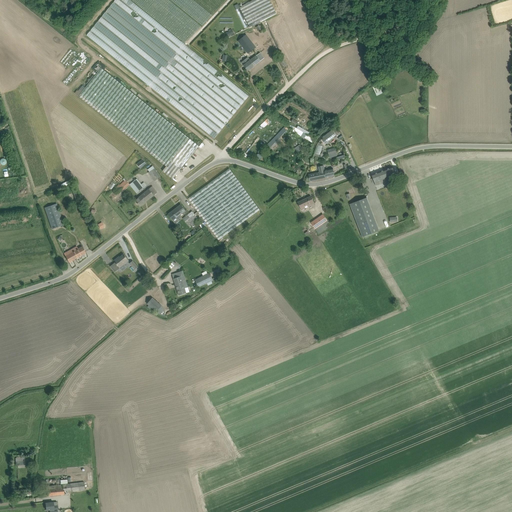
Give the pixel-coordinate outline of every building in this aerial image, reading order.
[(128,0),(114,0),(86,37),(216,137),(250,94),(128,0)] [(277,14),(269,0),(253,0),(240,7),(250,27),(277,14)] [(239,8),(240,7),(238,4),(235,5),(244,28),(246,27),(239,8)] [(246,35),(238,41),(248,53),(256,47),(246,35)] [(264,58),(260,53),(257,55),(256,55),(250,60),(248,57),(242,62),(248,70),(264,58)] [(173,179),(179,172),(199,146),(101,68),(79,96),(166,166),(163,171),(173,179)] [(380,87),(374,90),(377,95),(382,92),(380,87)] [(267,145),(271,149),(279,140),(281,138),(280,137),(286,131),(283,128),(275,137),(267,145)] [(332,129),(327,133),(323,137),(324,139),(326,137),(329,141),(337,135),(333,130),(332,129)] [(295,148),(298,153),(303,150),(299,145),(295,148)] [(254,157),(258,161),(264,155),(260,152),(254,157)] [(136,156),(130,162),(134,165),(139,159),(136,156)] [(309,176),(310,181),(335,175),(334,171),(333,168),(325,170),(324,165),(318,166),(320,172),(308,175),(309,176)] [(160,177),(154,168),(153,166),(148,169),(149,172),(148,173),(154,181),(160,177)] [(393,167),(378,172),(382,183),(391,180),(390,176),(395,174),(393,167)] [(188,198),(203,218),(219,240),(260,210),(229,168),(188,198)] [(378,172),(372,175),(376,185),(382,183),(378,172)] [(132,182),(139,191),(144,187),(142,184),(137,179),(132,182)] [(118,195),(130,185),(130,184),(127,181),(126,180),(120,185),(114,190),(118,195)] [(157,192),(154,189),(152,186),(135,200),(140,206),(157,192)] [(315,204),(313,200),(311,196),(298,202),(301,208),(301,210),(308,207),(315,204)] [(362,237),(377,231),(380,231),(367,197),(350,204),(362,237)] [(45,208),(52,229),(64,225),(56,204),(45,208)] [(173,220),(177,217),(178,219),(181,217),(180,215),(186,211),(181,205),(168,214),(173,220)] [(192,211),(183,218),(190,228),(200,221),(192,211)] [(327,228),(327,227),(324,223),(319,216),(311,222),(316,229),(319,234),(327,228)] [(84,222),(80,224),(84,231),(85,231),(87,235),(90,233),(84,222)] [(70,250),(64,253),(69,262),(86,253),(82,246),(78,249),(77,246),(70,250)] [(119,256),(114,260),(116,263),(120,268),(129,261),(124,254),(120,257),(119,256)] [(130,263),(135,270),(138,267),(133,261),(130,263)] [(179,295),(186,293),(190,292),(188,287),(183,271),(172,274),(179,295)] [(213,280),(209,272),(196,279),(200,287),(213,280)] [(152,298),(151,299),(147,304),(156,312),(161,305),(152,298)] [(15,458),(16,466),(18,465),(18,468),(25,468),(24,461),(25,461),(25,457),(15,458)] [(84,482),(52,486),(47,486),(48,496),(67,494),(67,492),(85,490),(84,482)] [(53,502),(50,502),(45,503),(46,510),(50,510),(58,509),(57,506),(57,505),(57,502),(53,502)]
